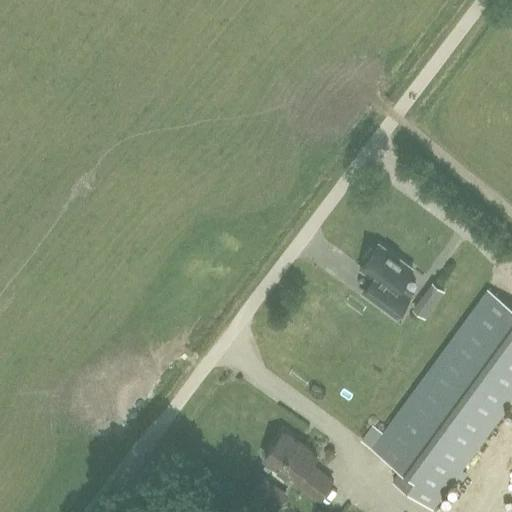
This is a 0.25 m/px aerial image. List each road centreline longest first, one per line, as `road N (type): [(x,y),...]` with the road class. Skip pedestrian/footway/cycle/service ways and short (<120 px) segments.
road 1 (unclassified): [(172,413),(483,0)]
road 2 (track): [(101,511),(172,413)]
